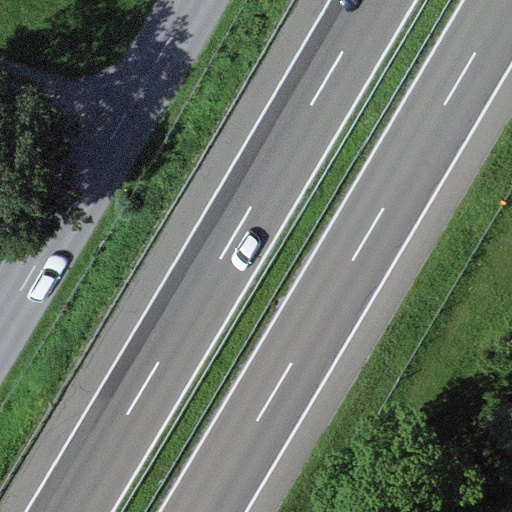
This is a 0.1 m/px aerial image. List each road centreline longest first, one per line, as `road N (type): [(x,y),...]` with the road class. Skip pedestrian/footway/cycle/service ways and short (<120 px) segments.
road 1 (motorway): [(366,0),(65,511)]
road 2 (motorway): [(198,511),(498,0)]
road 3 (tertiary): [(0,321),(193,0)]
road 4 (track): [(0,77),(126,114)]
